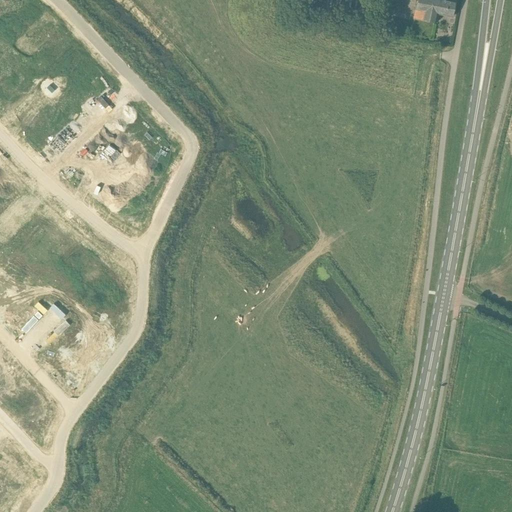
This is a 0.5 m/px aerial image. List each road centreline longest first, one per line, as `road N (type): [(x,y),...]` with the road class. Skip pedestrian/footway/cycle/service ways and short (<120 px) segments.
road 1 (residential): [(60,0),(189,137),(191,149),(142,258)]
road 2 (primary): [(392,511),(443,294)]
road 3 (primary): [(443,294),(479,91)]
road 4 (residential): [(0,132),(142,258)]
road 5 (residential): [(142,258),(139,325),(73,413)]
